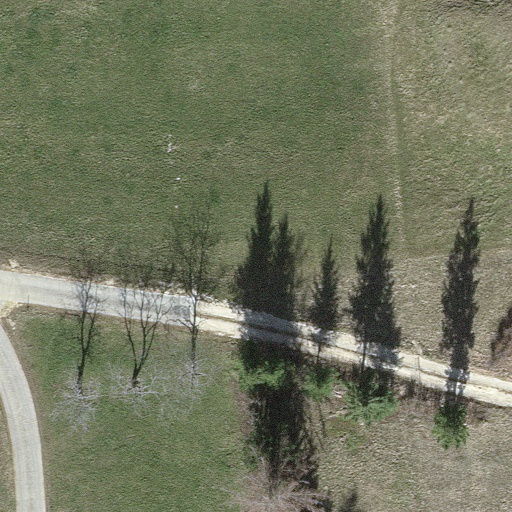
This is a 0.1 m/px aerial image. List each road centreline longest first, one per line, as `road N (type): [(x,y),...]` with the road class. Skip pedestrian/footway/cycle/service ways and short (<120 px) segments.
road 1 (track): [(0,287),(300,366),(511,411)]
road 2 (track): [(0,367),(34,452),(30,511)]
